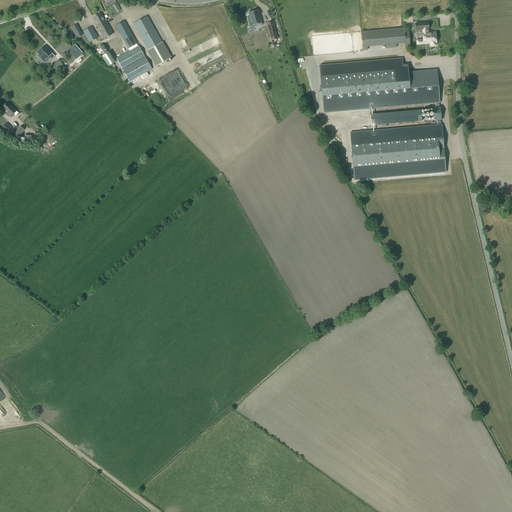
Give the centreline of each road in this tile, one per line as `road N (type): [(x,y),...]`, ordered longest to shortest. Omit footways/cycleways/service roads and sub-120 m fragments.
road 1 (unknown): [(457,59),(416,60),(403,52),(318,59),(322,114),(347,117)]
road 2 (unclassified): [(473,195),(459,135),(455,0)]
road 3 (unclassified): [(511,364),(473,195)]
